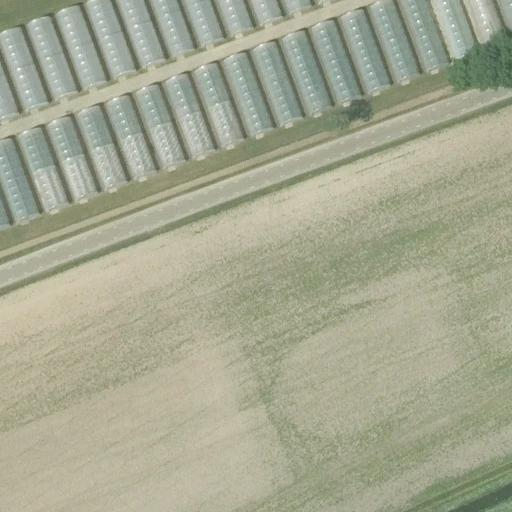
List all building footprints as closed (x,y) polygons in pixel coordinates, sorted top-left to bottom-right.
[(98,0),(87,3),(108,81),(133,74),(112,0),(98,0)] [(117,0),(139,70),(164,62),(143,0),(117,0)] [(151,0),(166,59),(190,53),(176,0),(151,0)] [(181,0),(199,49),(223,40),(208,0),(181,0)] [(241,0),(214,0),(227,38),(252,30),(241,0)] [(246,0),(254,27),(279,20),(273,0),(246,0)] [(278,0),(283,16),(307,10),(304,0),(278,0)] [(371,7),(392,84),(416,77),(395,0),(371,7)] [(398,0),(425,73),(448,64),(424,0),(398,0)] [(457,0),(430,0),(455,63),(479,54),(457,0)] [(464,0),(484,53),(507,44),(490,0),(464,0)] [(511,0),(498,0),(511,41),(511,0)] [(104,84),(82,7),(57,15),(79,91),(104,84)] [(341,18),(365,94),(388,87),(364,11),(341,18)] [(78,94),(50,18),(26,27),(53,102),(78,94)] [(334,22),(311,30),(337,106),(360,98),(334,22)] [(21,29),(0,35),(0,44),(23,113),(47,105),(21,29)] [(329,108),(305,32),(282,40),(307,116),(329,108)] [(300,120),(276,43),(253,50),(277,127),(300,120)] [(225,61),(246,138),(269,132),(248,54),(225,61)] [(0,122),(18,116),(0,62),(0,122)] [(219,149),(242,142),(218,65),(195,72),(219,149)] [(100,189),(213,155),(189,76),(162,84),(163,85),(133,94),(133,96),(104,105),(104,107),(78,115),(100,189)] [(46,128),(19,137),(42,212),(96,196),(72,118),(45,126),(46,128)] [(0,144),(0,229),(37,219),(15,140),(0,144)]
